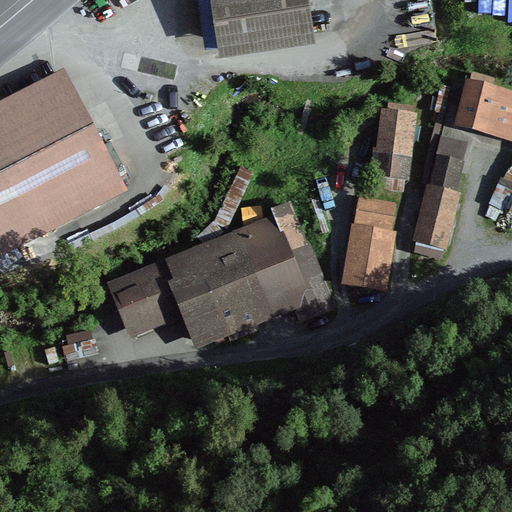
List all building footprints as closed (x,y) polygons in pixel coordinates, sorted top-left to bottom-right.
[(218,0),(225,44),(307,32),(301,0),(218,0)] [(473,77),(460,126),(511,138),(511,96),(490,91),(492,82),(473,77)] [(60,84),(0,115),(0,239),(110,182),(60,84)] [(386,115),(381,154),(377,154),(375,171),(402,175),(410,109),(391,107),(390,116),(386,115)] [(459,165),(439,160),(418,239),(443,246),(455,198),(452,197),(459,165)] [(361,202),(357,223),(389,229),(393,207),(361,202)] [(272,212),(287,249),(302,243),(287,206),(272,212)] [(253,322),(295,304),(277,261),(287,257),(284,250),(275,254),(265,229),(118,291),(135,328),(187,306),(202,342),(253,322)] [(356,232),(347,282),(381,287),(389,237),(356,232)] [(287,257),(277,261),(295,304),(301,317),(328,305),(305,250),(287,257)]
